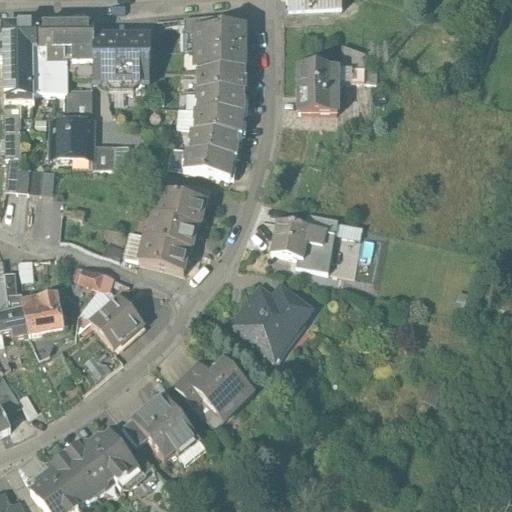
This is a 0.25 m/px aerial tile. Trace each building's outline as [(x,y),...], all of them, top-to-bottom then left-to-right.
[(220,19),(220,9),(185,12),(185,23),(196,23),(196,21),(220,21),(220,19)] [(93,32),(93,19),(36,20),(36,44),(32,44),(32,58),(67,58),(67,75),(93,75),(93,32)] [(220,21),(196,21),(196,23),(196,43),(199,43),(245,43),(245,31),(243,31),(243,20),(220,19),(220,21)] [(13,21),(3,26),(4,101),(19,100),(21,100),(33,100),(33,91),(32,58),(32,44),(36,44),(36,20),(13,21)] [(106,33),(93,32),(93,75),(93,78),(105,78),(106,33)] [(109,88),(139,89),(144,77),(148,78),(148,57),(149,57),(150,33),(106,33),(105,78),(109,78),(109,88)] [(245,63),(245,43),(199,43),(199,62),(243,63),(245,63)] [(33,91),(64,91),(67,91),(67,88),(67,75),(67,58),(32,58),(33,91)] [(298,58),(298,106),(337,106),(337,87),(337,85),(332,85),(333,73),(333,59),(298,58)] [(333,73),(342,74),(365,74),(365,59),(362,59),(333,59),(333,73)] [(365,59),(365,74),(375,74),(375,59),(365,59)] [(243,73),(243,63),(199,62),(198,83),(243,86),(245,86),(246,73),(243,73)] [(337,85),(337,87),(341,88),(342,74),(333,73),(332,85),(337,85)] [(242,95),(243,86),(198,83),(197,83),(196,105),(240,108),(243,108),(244,95),(242,95)] [(89,88),(67,88),(67,91),(64,91),(64,98),(89,98),(89,88)] [(89,98),(64,98),(64,115),(92,115),(92,98),(89,98)] [(19,165),(20,156),(19,100),(4,101),(5,156),(8,156),(5,188),(16,189),(19,165)] [(238,129),(242,129),(242,117),(240,116),(240,108),(196,105),(194,104),(193,125),(238,129)] [(51,115),(53,154),(92,154),(92,143),(92,115),(64,115),(51,115)] [(189,144),(232,151),(237,152),(239,138),(237,138),(238,129),(193,125),(190,125),(189,144)] [(92,143),(92,154),(92,166),(114,166),(114,142),(92,143)] [(232,151),(189,144),(186,144),(183,165),(231,172),(233,160),(231,160),(232,151)] [(19,165),(16,189),(28,190),(30,166),(19,165)] [(42,166),(30,166),(28,190),(39,191),(42,166)] [(42,166),(39,191),(51,192),(54,166),(42,166)] [(211,180),(182,177),(179,188),(205,194),(208,194),(211,180)] [(153,208),(197,218),(199,219),(205,194),(179,188),(160,183),(153,208)] [(325,218),(325,220),(333,221),(336,210),(305,204),(303,214),(325,218)] [(145,231),(189,242),(191,242),(197,218),(153,208),(151,207),(145,231)] [(276,211),(269,243),(301,249),(304,231),(321,235),(325,220),(325,218),(303,214),(291,212),(291,214),(276,211)] [(130,228),(124,252),(183,266),(189,242),(145,231),(130,228)] [(30,252),(18,252),(19,264),(30,263),(30,252)] [(78,272),(83,259),(79,257),(74,271),(78,272)] [(78,272),(96,278),(101,265),(83,259),(78,272)] [(4,265),(5,279),(8,304),(23,302),(22,290),(15,291),(13,265),(4,265)] [(101,265),(96,278),(107,282),(111,269),(101,265)] [(0,306),(8,304),(5,279),(0,279),(0,306)] [(261,279),(231,316),(272,348),(310,300),(292,285),(282,296),(261,279)] [(112,337),(142,310),(118,283),(88,310),(112,337)] [(39,298),(23,302),(27,327),(62,320),(55,286),(38,289),(39,298)] [(27,327),(23,302),(8,304),(0,306),(0,326),(10,325),(11,330),(27,327)] [(40,329),(29,331),(38,347),(48,342),(40,329)] [(199,344),(173,369),(190,386),(199,377),(214,393),(228,379),(235,386),(251,371),(223,342),(209,355),(199,344)] [(162,381),(132,405),(146,423),(162,443),(193,418),(162,381)] [(120,411),(136,431),(146,423),(132,405),(131,403),(120,411)] [(106,420),(102,419),(88,430),(113,461),(120,470),(127,465),(132,465),(142,457),(127,438),(110,417),(106,420)] [(106,473),(105,468),(113,461),(88,430),(85,426),(76,433),(74,431),(63,440),(96,481),(106,473)] [(136,431),(127,438),(142,457),(151,450),(136,431)] [(81,487),(87,488),(96,481),(63,440),(52,449),(54,452),(47,458),(75,492),(81,487)] [(47,458),(33,469),(33,473),(29,476),(47,498),(58,511),(67,511),(71,509),(71,503),(79,498),(75,492),(47,458)] [(0,486),(0,511),(17,511),(14,504),(10,506),(4,494),(0,486)] [(14,504),(17,511),(28,511),(30,511),(18,486),(4,494),(10,506),(14,504)] [(58,511),(47,498),(32,510),(32,511),(58,511)]
